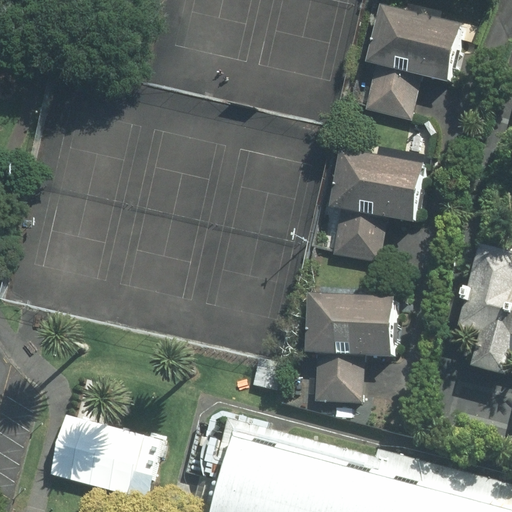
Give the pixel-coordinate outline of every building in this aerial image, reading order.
[(469,28),(383,8),(359,110),(416,123),(426,80),(455,87),(469,28)] [(432,169),(345,153),(326,255),(384,266),(391,223),(421,228),(432,169)] [(511,261),(481,254),(460,336),(482,341),(473,376),(507,384),(511,366),(511,261)] [(401,301),(313,299),(311,403),(369,404),(370,360),(400,361),(401,301)] [(381,455),(232,417),(208,511),(511,511),(511,482),(383,449),(381,455)] [(54,481),(136,501),(151,440),(69,420),(54,481)]
